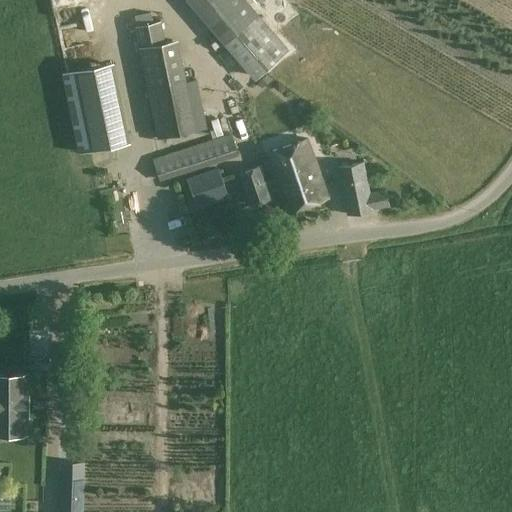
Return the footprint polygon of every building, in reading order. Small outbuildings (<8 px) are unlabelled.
[(289,50),(245,0),(186,0),(256,79),(289,50)] [(284,0),(275,0),(268,3),(276,18),(290,11),(284,0)] [(157,137),(195,129),(188,97),(184,82),(187,81),(177,39),(165,42),(160,20),(134,26),(141,57),(147,86),(146,86),(157,137)] [(130,141),(113,62),(62,73),(79,152),(130,141)] [(231,133),(153,158),(160,179),(239,154),(231,133)] [(292,173),(299,177),(319,170),(307,137),(266,151),(275,177),(276,178),(292,173)] [(370,192),(364,160),(337,165),(346,214),(374,209),(374,208),(389,205),(386,189),(370,192)] [(258,164),(240,170),(251,203),(269,197),(267,190),(278,186),(287,210),(328,196),(319,170),(299,177),(292,173),(276,178),(275,177),(264,180),(258,164)] [(218,166),(187,176),(195,198),(226,188),(218,166)] [(0,431),(24,432),(25,375),(0,374),(0,431)] [(63,495),(62,511),(82,511),(84,495),(63,495)]
